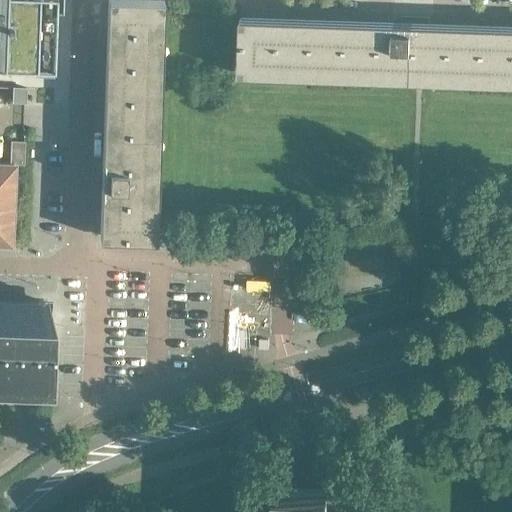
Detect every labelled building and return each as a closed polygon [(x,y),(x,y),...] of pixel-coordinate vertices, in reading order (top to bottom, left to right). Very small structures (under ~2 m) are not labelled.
[(0,0),(0,62),(24,63),(52,64),(57,65),(59,0),(0,0)] [(163,14),(163,0),(107,0),(99,237),(155,239),(163,14)] [(240,16),(238,72),(511,81),(511,25),(430,22),(430,16),(402,15),(401,21),(240,16)] [(13,102),(25,102),(26,88),(13,87),(13,102)] [(24,150),(23,150),(11,149),(10,162),(0,162),(0,240),(10,241),(13,163),(23,163),(24,150)] [(47,303),(0,300),(0,365),(45,367),(46,328),(47,303)] [(327,511),(328,489),(329,489),(329,487),(276,486),(276,487),(275,511),(327,511)]
